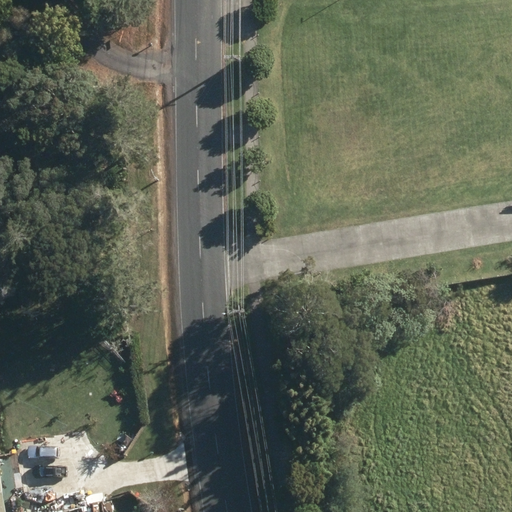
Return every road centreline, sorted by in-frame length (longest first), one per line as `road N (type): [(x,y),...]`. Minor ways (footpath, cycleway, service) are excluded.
road 1 (tertiary): [(230,511),(206,362),(195,0)]
road 2 (unknown): [(196,97),(156,101),(105,86),(37,0)]
